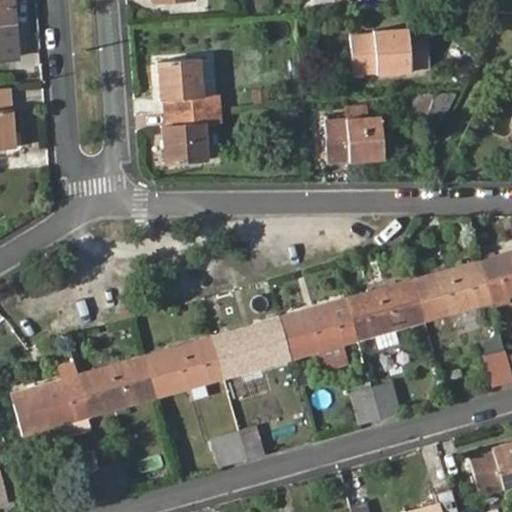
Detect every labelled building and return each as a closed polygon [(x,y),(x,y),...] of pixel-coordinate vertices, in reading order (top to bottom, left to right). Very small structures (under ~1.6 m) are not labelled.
[(0,0),(0,24),(14,24),(12,0),(0,0)] [(349,33),(352,75),(425,69),(424,28),(349,33)] [(211,59),(197,60),(199,96),(213,95),(211,59)] [(162,83),(163,100),(163,111),(164,124),(166,141),(160,141),(162,163),(203,161),(202,124),(220,123),(219,94),(213,95),(199,96),(197,60),(156,62),(157,82),(162,83)] [(5,132),(12,132),(11,110),(9,88),(0,89),(0,148),(7,148),(5,132)] [(324,121),(327,162),(379,158),(376,103),(343,105),(344,120),(324,121)] [(511,250),(496,254),(498,260),(511,255),(511,250)] [(228,331),(193,340),(195,345),(170,352),(169,348),(142,355),(120,361),(120,367),(97,373),(95,368),(58,379),(60,384),(34,391),(32,386),(11,393),(23,435),(53,427),(57,439),(90,430),(86,417),(186,389),(189,404),(210,398),(206,383),(376,334),(380,349),(399,345),(394,329),(511,295),(511,255),(498,260),(496,254),(460,265),(462,270),(437,277),(435,272),(385,287),(386,292),(363,298),(362,293),(327,303),(328,308),(303,315),(301,310),(251,324),(253,329),(230,336),(228,331)] [(460,265),(435,272),(437,277),(462,270),(460,265)] [(385,287),(362,293),(363,298),(386,292),(385,287)] [(327,303),(301,310),(303,315),(328,308),(327,303)] [(478,318),(456,323),(459,336),(481,329),(478,318)] [(251,324),(228,331),(230,336),(253,329),(251,324)] [(511,378),(505,355),(499,335),(477,341),(490,387),(511,380),(511,378)] [(195,345),(193,340),(169,348),(170,352),(195,345)] [(120,361),(95,368),(97,373),(120,367),(120,361)] [(58,379),(32,386),(34,391),(60,384),(58,379)] [(349,393),(359,425),(378,419),(399,413),(390,382),(349,393)] [(209,439),(216,467),(245,459),(263,453),(255,426),(237,431),(209,439)] [(511,442),(467,455),(477,493),(511,483),(511,442)] [(87,472),(95,501),(112,496),(130,491),(121,462),(103,467),(87,472)] [(455,511),(449,488),(433,493),(436,504),(408,511),(455,511)] [(352,504),(353,511),(371,511),(368,499),(352,504)]
